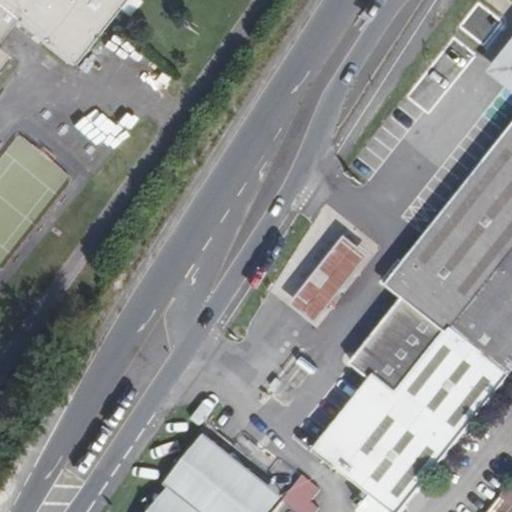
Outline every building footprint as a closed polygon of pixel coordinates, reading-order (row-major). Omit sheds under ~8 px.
[(123,0),(0,0),(0,70),(8,61),(0,55),(0,38),(13,22),(70,67),(123,0)] [(511,70),(511,71),(511,129),(400,272),(396,270),(379,291),(400,307),(348,374),(368,389),(310,461),(374,511),(405,511),(511,378),(511,70)] [(311,333),(365,265),(342,246),(289,314),(311,333)] [(275,511),(285,501),(208,437),(167,487),(171,491),(153,511),(275,511)] [(301,511),(303,511),(322,490),(311,482),(293,505),(301,511)]
